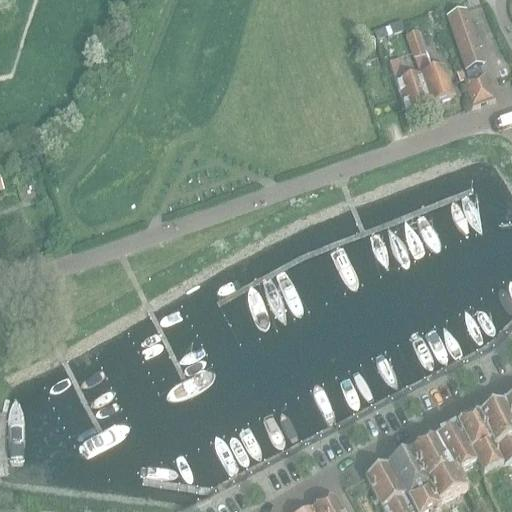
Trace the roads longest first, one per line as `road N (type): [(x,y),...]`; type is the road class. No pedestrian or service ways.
road 1 (residential): [(0,291),(511,113)]
road 2 (residential): [(330,476),(511,383)]
